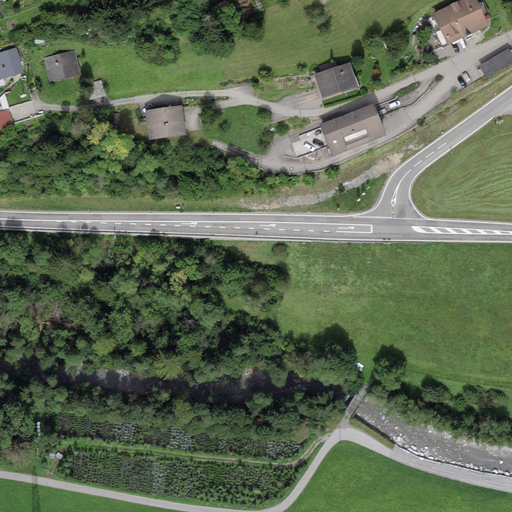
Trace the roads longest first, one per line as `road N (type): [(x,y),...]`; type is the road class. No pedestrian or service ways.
road 1 (track): [(44,482),(68,445),(77,444),(291,466),(320,438),(343,437),(345,420),(381,368),(511,382)]
road 2 (secondary): [(0,218),(392,229)]
road 3 (residential): [(511,36),(348,106),(289,114),(237,95)]
road 4 (residential): [(511,95),(403,175),(392,229)]
road 5 (secondary): [(392,229),(511,232)]
